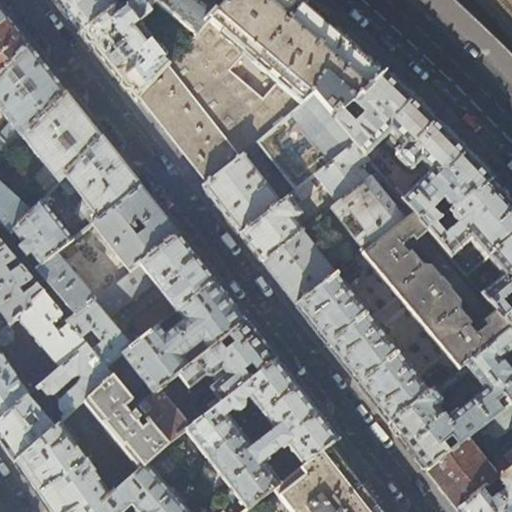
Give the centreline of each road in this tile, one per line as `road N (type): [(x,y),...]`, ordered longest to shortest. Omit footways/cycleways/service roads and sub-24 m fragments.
road 1 (residential): [(25,0),(428,511)]
road 2 (secondary): [(383,0),(511,125)]
